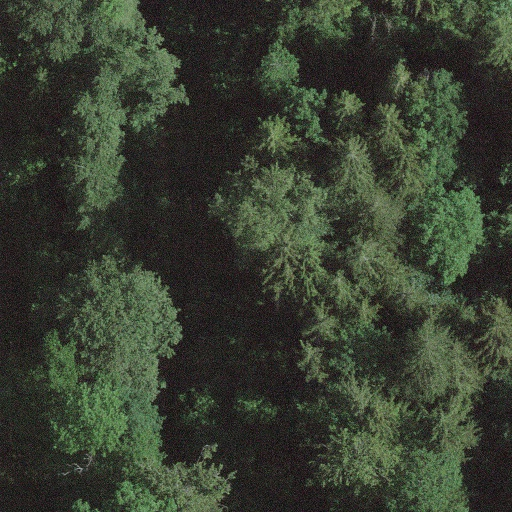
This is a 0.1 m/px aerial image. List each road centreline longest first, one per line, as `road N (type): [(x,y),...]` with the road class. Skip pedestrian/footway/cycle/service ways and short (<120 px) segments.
road 1 (track): [(273,511),(267,461),(162,233),(177,21),(169,0)]
road 2 (track): [(162,233),(0,243)]
